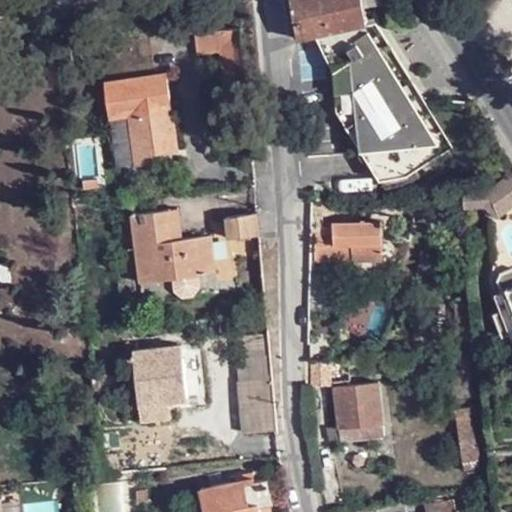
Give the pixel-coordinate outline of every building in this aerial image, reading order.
[(294,0),(303,42),(371,28),(365,0),(294,0)] [(371,29),(376,39),(449,151),(458,145),(381,26),(371,29)] [(371,29),(321,38),(338,73),(356,61),(349,51),(361,44),(359,41),(366,36),(370,43),(376,39),(371,29)] [(356,61),(338,73),(342,112),(367,151),(385,180),(412,174),(449,151),(376,39),(370,43),(366,36),(359,41),(361,44),(349,51),(356,61)] [(224,51),(232,125),(252,118),(245,50),(229,52),(229,51),(225,51),(224,51)] [(170,76),(108,85),(113,120),(133,117),(140,167),(159,164),(158,156),(182,154),(170,76)] [(228,147),(254,137),(252,118),(232,125),(220,130),(228,147)] [(158,156),(159,164),(183,162),(182,154),(158,156)] [(511,210),(511,173),(507,175),(509,179),(491,189),(492,191),(466,195),(467,210),(489,205),(501,218),(511,210)] [(370,201),(358,200),(359,209),(370,210),(370,201)] [(179,208),(134,215),(143,283),(218,274),(214,236),(184,240),(179,208)] [(262,236),(261,217),(229,220),(231,240),(262,236)] [(339,225),(328,225),(317,225),(317,261),(381,263),(381,225),(339,225)] [(329,277),(311,277),(310,294),(310,306),(329,307),(329,277)] [(511,277),(498,283),(502,294),(511,289),(511,277)] [(511,289),(502,294),(511,316),(511,289)] [(269,313),(268,296),(253,298),(254,315),(269,313)] [(466,304),(454,306),(462,343),(473,341),(466,304)] [(184,346),(136,351),(145,424),(168,421),(166,403),(190,400),(184,346)] [(468,348),(447,349),(451,401),(473,399),(468,348)] [(273,350),(237,354),(241,384),(276,380),(273,350)] [(331,385),(329,365),(328,363),(313,366),(316,388),(331,385)] [(348,363),(329,365),(331,385),(332,389),(337,389),(344,442),(385,436),(379,382),(352,385),(348,363)] [(280,429),(276,380),(241,384),(246,433),(280,429)] [(476,408),(455,410),(458,463),(463,463),(464,472),(478,470),(477,462),(480,462),(476,408)] [(40,440),(20,445),(23,457),(43,452),(40,440)] [(258,474),(239,477),(240,483),(216,487),(220,511),(266,511),(265,502),(277,500),(274,481),(259,482),(258,474)] [(240,483),(239,477),(205,483),(209,511),(220,511),(216,487),(240,483)] [(492,511),(491,494),(476,496),(477,511),(492,511)] [(454,511),(452,499),(423,503),(424,511),(454,511)]
